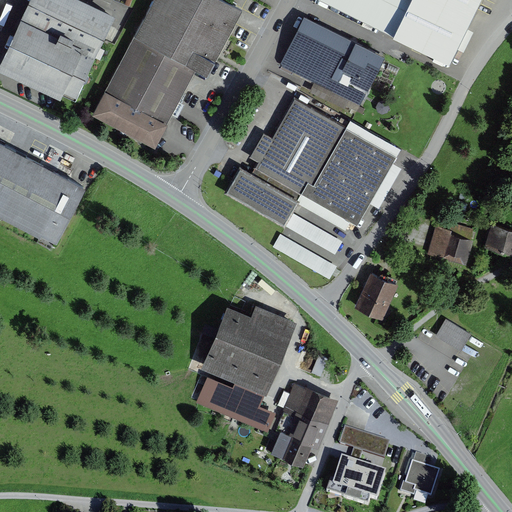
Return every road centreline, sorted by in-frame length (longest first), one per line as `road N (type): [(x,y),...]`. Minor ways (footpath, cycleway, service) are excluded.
road 1 (tertiary): [(368,359),(245,249),(176,200)]
road 2 (unclassified): [(176,200),(289,0)]
road 3 (tertiary): [(503,511),(368,359)]
road 4 (tertiary): [(176,200),(0,103)]
road 5 (residential): [(368,359),(336,417),(308,511)]
road 6 (track): [(404,338),(511,271)]
